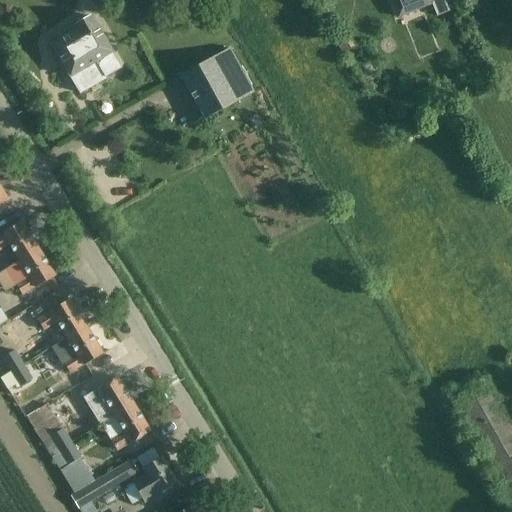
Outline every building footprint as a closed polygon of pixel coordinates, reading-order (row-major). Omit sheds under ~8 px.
[(389,0),(397,19),(432,5),(430,0),(389,0)] [(104,80),(103,79),(120,69),(111,53),(112,53),(92,17),(73,28),(75,31),(51,45),(70,78),(79,94),(104,80)] [(181,74),(179,75),(204,121),(206,120),(254,93),(230,48),(181,75),(181,74)] [(0,250),(9,245),(19,261),(0,271),(0,272),(38,249),(21,222),(2,234),(3,235),(0,236),(0,250)] [(0,272),(0,285),(4,292),(16,285),(22,296),(35,287),(36,289),(55,277),(38,249),(0,272)] [(66,339),(86,327),(69,300),(50,312),(50,313),(37,320),(43,331),(56,323),(66,339)] [(86,327),(66,339),(76,355),(63,363),(69,373),(83,365),(83,367),(103,355),(86,327)] [(10,373),(23,366),(14,351),(1,359),(10,373)] [(23,366),(10,373),(19,388),(32,380),(23,366)] [(133,405),(116,377),(97,389),(98,390),(97,390),(95,386),(87,391),(89,394),(84,397),(90,408),(104,400),(114,417),(133,405)] [(511,419),(495,389),(456,411),(511,511),(511,419)] [(46,405),(26,418),(50,457),(70,444),(46,405)] [(150,432),(133,405),(114,417),(124,432),(110,441),(116,451),(130,442),(131,444),(150,432)] [(73,495),(94,482),(70,444),(50,457),(73,495)] [(161,457),(142,469),(146,474),(131,483),(144,504),(177,483),(161,457)] [(73,495),(70,497),(79,511),(95,511),(93,508),(90,503),(97,499),(138,473),(130,459),(94,482),(73,495)]
